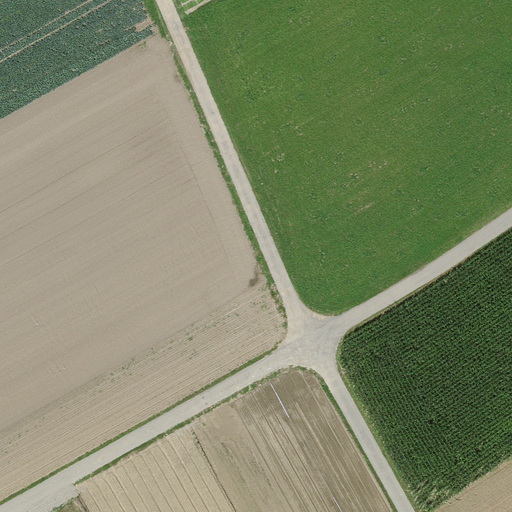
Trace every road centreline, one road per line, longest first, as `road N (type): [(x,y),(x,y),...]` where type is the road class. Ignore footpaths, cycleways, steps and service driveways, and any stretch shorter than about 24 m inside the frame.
road 1 (track): [(5,511),(417,280),(511,217)]
road 2 (track): [(407,511),(275,264),(163,0)]
